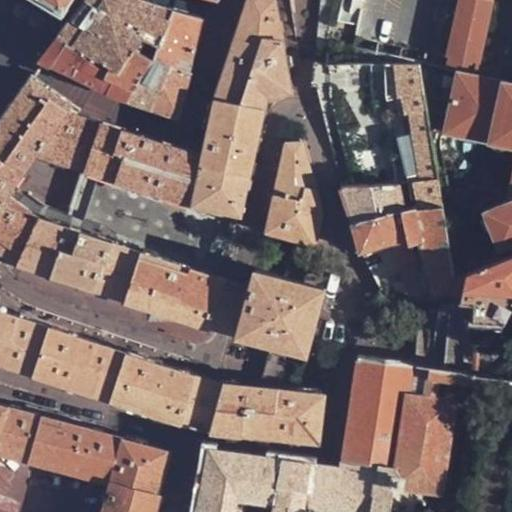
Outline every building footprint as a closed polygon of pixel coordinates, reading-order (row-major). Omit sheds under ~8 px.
[(141,302),(215,326),(228,279),(226,278),(192,267),(165,258),(119,244),(76,230),(45,220),(17,197),(29,174),(36,162),(79,178),(87,181),(95,183),(122,193),(192,217),(198,211),(224,217),(240,221),(245,198),(265,110),(270,96),(293,91),(287,54),(276,0),(248,0),(217,94),(204,154),(134,130),(133,131),(79,114),(81,109),(31,74),(19,92),(0,118),(0,248),(21,263),(64,277),(141,302)] [(44,0),(61,10),(67,0),(44,0)] [(157,57),(174,8),(147,0),(145,0),(90,0),(74,19),(70,25),(60,37),(135,73),(143,51),(157,57)] [(511,0),(331,0),(328,40),(459,69),(445,130),(511,145),(511,141),(511,183),(508,201),(486,210),(500,247),(511,241),(511,0)] [(202,16),(174,8),(157,57),(166,60),(190,70),(198,33),(202,16)] [(135,73),(60,37),(45,58),(102,87),(126,99),(135,73)] [(166,60),(157,57),(143,51),(135,73),(126,99),(141,104),(151,107),(166,60)] [(184,87),(190,70),(166,60),(151,107),(176,115),(184,87)] [(412,135),(433,131),(420,63),(381,65),(384,100),(399,99),(404,118),(408,117),(412,135)] [(370,93),(369,65),(325,67),(308,67),(312,86),(316,85),(321,102),(370,93)] [(421,179),(440,175),(433,131),(412,135),(421,179)] [(287,143),(266,232),(283,237),(312,244),(316,245),(319,231),(322,212),(304,140),(287,143)] [(415,209),(444,202),(440,175),(421,179),(409,181),(415,209)] [(351,212),(353,222),(405,211),(399,183),(343,185),(351,212)] [(457,273),(444,202),(415,209),(405,211),(410,240),(399,243),(409,294),(431,297),(437,298),(448,300),(460,302),(469,268),(457,273)] [(395,292),(409,294),(399,243),(410,240),(405,211),(353,222),(360,250),(363,250),(366,257),(382,291),(395,292)] [(511,252),(469,268),(460,302),(464,318),(506,322),(511,309),(511,252)] [(247,285),(234,332),(253,338),(307,352),(324,289),(287,278),(263,271),(256,269),(251,286),(247,285)] [(228,279),(215,326),(224,329),(234,332),(247,285),(238,282),(228,279)] [(113,398),(186,422),(203,373),(158,359),(83,335),(42,322),(10,311),(0,308),(0,361),(11,365),(20,368),(26,370),(93,392),(107,396),(113,398)] [(356,374),(343,464),(396,473),(413,365),(406,364),(358,357),(356,374)] [(396,473),(343,464),(210,446),(197,511),(390,511),(394,483),(447,488),(463,371),(452,370),(444,369),(439,368),(420,366),(413,365),(396,473)] [(203,373),(186,422),(196,425),(207,429),(221,379),(212,376),(203,373)] [(221,379),(207,429),(213,431),(321,442),(327,389),(298,388),(273,386),(261,385),(226,381),(221,379)] [(0,511),(156,511),(168,471),(172,457),(176,443),(101,423),(28,403),(27,410),(0,401),(0,511)]
